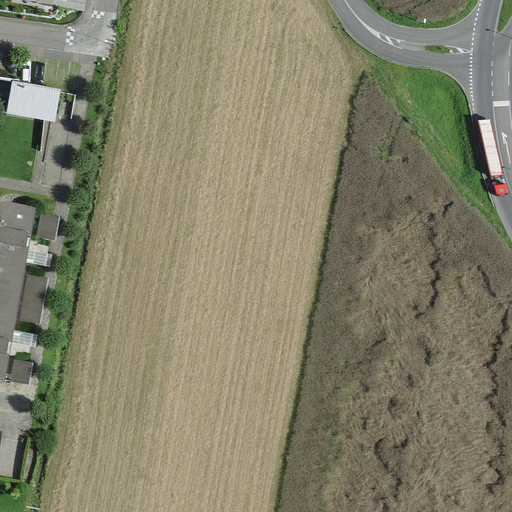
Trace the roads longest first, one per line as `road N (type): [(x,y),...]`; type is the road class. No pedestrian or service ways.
road 1 (residential): [(343,0),(382,44),(502,58)]
road 2 (residential): [(0,34),(87,44),(100,35),(110,0)]
